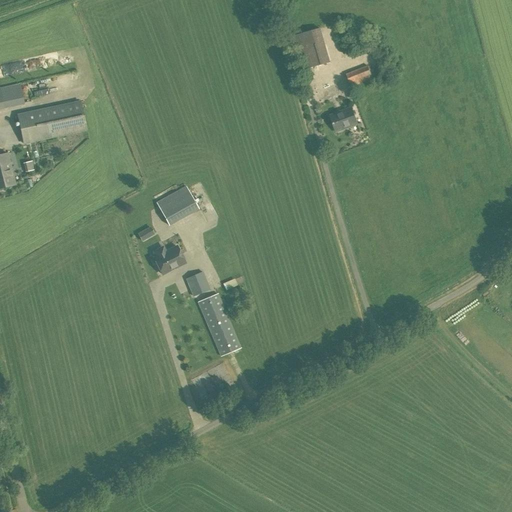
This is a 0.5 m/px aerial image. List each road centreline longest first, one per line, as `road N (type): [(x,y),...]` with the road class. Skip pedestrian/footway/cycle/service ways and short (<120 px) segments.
road 1 (unclassified): [(45,511),(466,287),(511,246)]
road 2 (unclassified): [(32,511),(0,363)]
